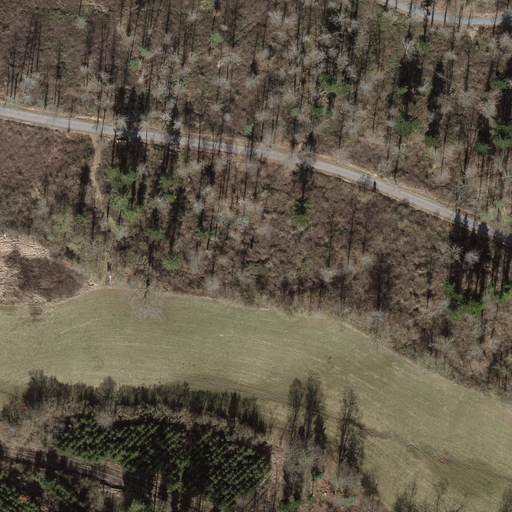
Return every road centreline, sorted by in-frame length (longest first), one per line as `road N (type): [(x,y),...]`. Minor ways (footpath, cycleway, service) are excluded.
road 1 (unclassified): [(0,110),(348,169),(511,240)]
road 2 (track): [(0,442),(190,511)]
road 3 (track): [(511,19),(463,21),(391,0)]
